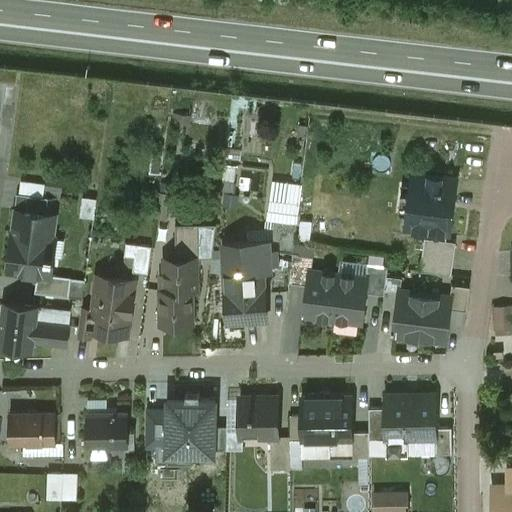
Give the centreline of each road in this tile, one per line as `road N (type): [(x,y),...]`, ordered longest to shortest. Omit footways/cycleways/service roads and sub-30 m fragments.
road 1 (trunk): [(0,35),(511,93)]
road 2 (trunk): [(511,70),(0,12)]
road 3 (residential): [(468,366),(0,372)]
road 4 (residential): [(468,366),(497,188)]
road 5 (residential): [(469,511),(468,366)]
